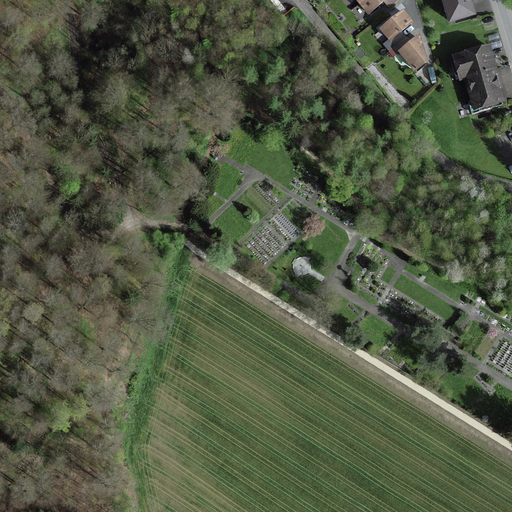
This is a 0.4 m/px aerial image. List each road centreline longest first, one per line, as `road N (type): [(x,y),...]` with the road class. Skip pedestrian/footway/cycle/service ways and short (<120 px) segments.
road 1 (track): [(0,88),(64,209),(86,234),(180,225)]
road 2 (track): [(125,226),(126,191),(76,91),(61,0)]
road 3 (residential): [(511,188),(441,155),(331,39)]
road 4 (track): [(163,0),(101,62),(92,128)]
